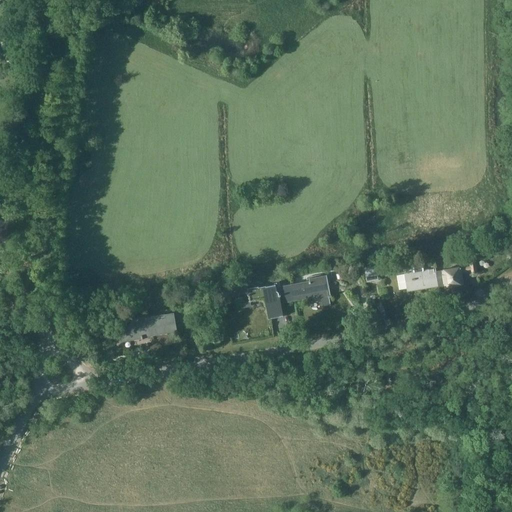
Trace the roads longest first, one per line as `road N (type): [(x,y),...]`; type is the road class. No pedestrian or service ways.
road 1 (residential): [(511,282),(429,324),(96,382)]
road 2 (residential): [(45,339),(45,236),(69,0)]
